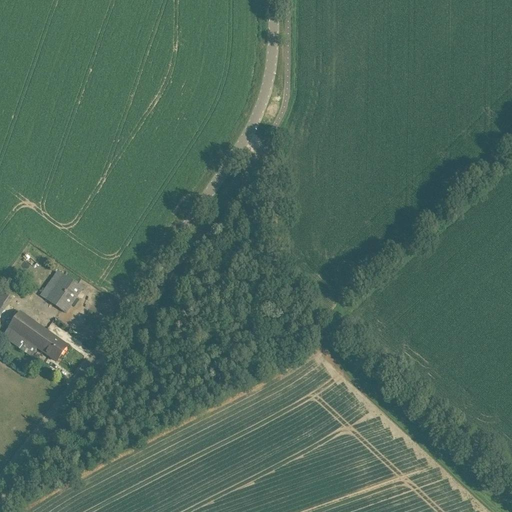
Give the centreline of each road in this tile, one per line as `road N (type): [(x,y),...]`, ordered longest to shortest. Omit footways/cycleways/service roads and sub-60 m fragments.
road 1 (unclassified): [(0,484),(155,276),(248,134),(273,59),(273,0)]
road 2 (track): [(511,486),(274,266),(274,159),(262,150)]
